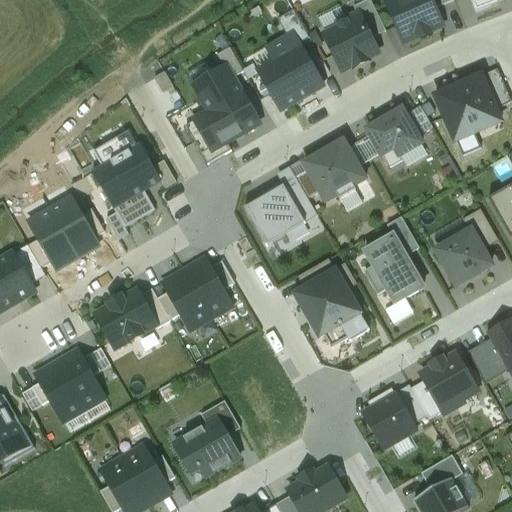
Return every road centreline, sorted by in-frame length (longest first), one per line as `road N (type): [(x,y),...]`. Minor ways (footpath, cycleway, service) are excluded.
road 1 (residential): [(511,79),(493,34),(197,194)]
road 2 (residential): [(323,407),(511,296)]
road 3 (residential): [(212,219),(323,407)]
road 4 (residential): [(212,219),(65,307),(38,342)]
road 5 (residential): [(337,432),(203,511)]
road 6 (residential): [(125,71),(197,194)]
